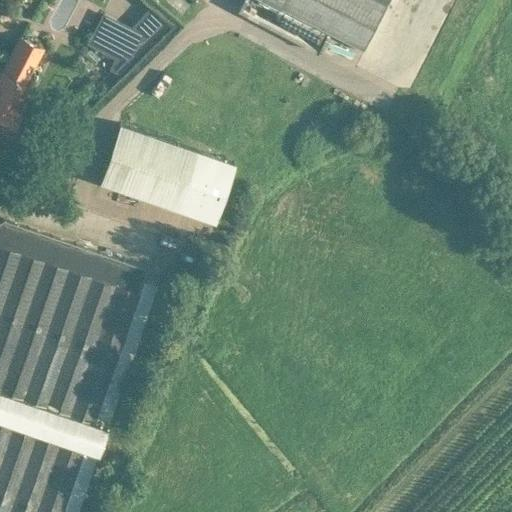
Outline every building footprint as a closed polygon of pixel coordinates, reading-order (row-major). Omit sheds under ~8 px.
[(275,0),(365,47),(389,0),(275,0)] [(102,11),(86,42),(117,57),(118,56),(128,61),(142,33),(132,28),(133,27),(102,11)] [(42,47),(38,45),(20,36),(3,69),(1,68),(0,69),(0,136),(4,138),(24,99),(20,96),(28,80),(26,79),(42,47)] [(99,181),(215,221),(235,161),(119,122),(99,181)] [(0,511),(77,511),(158,283),(141,277),(144,265),(2,217),(0,218),(0,511)]
